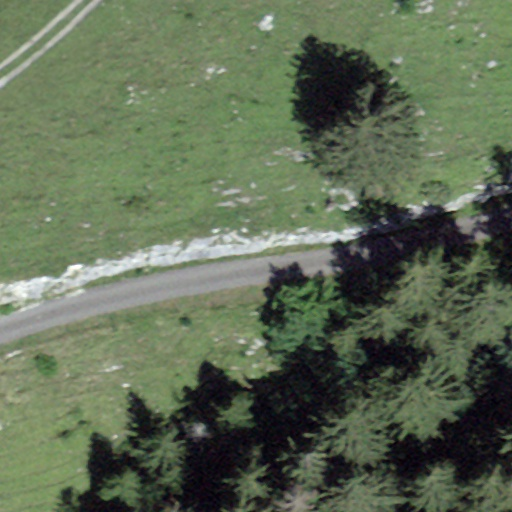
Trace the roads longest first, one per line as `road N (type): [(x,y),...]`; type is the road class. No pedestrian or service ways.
road 1 (track): [(0,340),(73,314),(241,275),(367,265),(511,228)]
road 2 (track): [(0,99),(124,0)]
